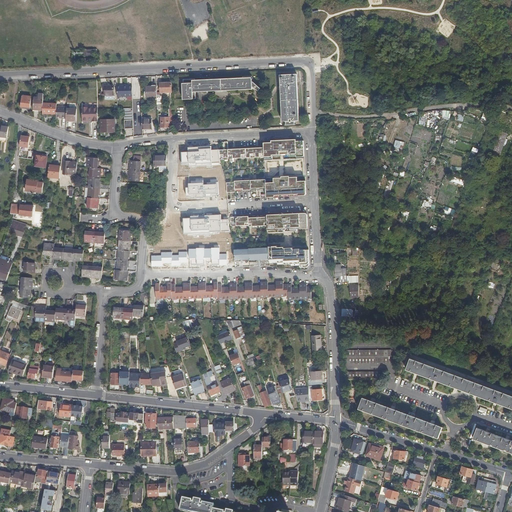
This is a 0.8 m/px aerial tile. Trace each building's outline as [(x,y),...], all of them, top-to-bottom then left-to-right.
[(297,73),(280,74),(282,115),(282,121),(289,120),(289,118),(291,118),(292,120),(299,120),(299,112),(297,73)] [(243,77),(222,78),(223,90),(243,89),(244,116),(253,115),(252,76),(243,76),(243,77)] [(213,90),(212,79),(195,79),(195,78),(183,79),(183,87),(184,99),(196,98),(195,91),(199,91),(213,90)] [(223,90),(222,78),(212,79),(213,90),(223,90)] [(172,84),(172,82),(160,82),(160,92),(172,92),(172,84)] [(105,85),(104,95),(113,95),(113,85),(105,85)] [(132,96),(132,85),(117,85),(117,96),(132,96)] [(146,97),(157,96),(156,86),(146,87),(146,97)] [(31,96),(22,95),(21,106),(26,107),(30,107),(31,96)] [(43,102),(43,96),(38,96),(34,96),(33,109),(42,109),(43,102)] [(50,113),(56,113),(56,106),(56,103),(43,102),(42,109),(42,112),(50,113)] [(67,109),(67,107),(56,106),(56,113),(56,118),(66,118),(67,109)] [(97,109),(97,107),(84,107),(84,122),(92,123),(92,121),(92,120),(97,120),(97,109)] [(68,109),(67,120),(72,121),(76,121),(77,109),(68,109)] [(133,109),(124,109),(124,120),(133,119),(133,109)] [(169,126),(169,117),(160,117),(161,127),(169,126)] [(141,118),(142,128),(152,128),(151,118),(141,118)] [(114,131),(114,119),(100,119),(101,131),(114,131)] [(124,129),(133,129),(133,120),(124,120),(124,129)] [(7,137),(9,126),(2,126),(0,136),(0,141),(5,142),(5,138),(3,138),(3,137),(7,137)] [(506,138),(508,132),(501,130),(494,149),(501,152),(502,147),(506,138)] [(439,136),(434,135),(431,146),(436,148),(437,144),(439,144),(441,135),(440,135),(441,134),(439,133),(439,136)] [(20,146),(28,147),(30,136),(26,136),(21,135),(20,146)] [(219,149),(220,157),(255,156),(255,157),(265,156),(265,158),(272,158),(272,156),(281,155),(281,154),(289,153),(289,155),(297,155),(297,156),(305,156),(304,140),(296,141),(296,139),(272,140),(272,142),(265,142),(265,147),(258,147),(258,145),(255,145),(255,146),(253,146),(253,147),(240,148),(234,149),(228,149),(228,142),(224,142),(224,149),(219,149)] [(404,143),(394,140),(392,149),(398,151),(398,149),(402,150),(404,143)] [(188,151),(181,152),(181,164),(189,164),(189,166),(212,165),(212,163),(221,162),(220,159),(220,157),(219,149),(211,150),(211,146),(188,147),(188,151)] [(128,170),(139,170),(139,160),(139,155),(133,155),(132,160),(130,160),(129,165),(128,165),(128,170)] [(166,165),(166,155),(154,155),(154,168),(159,168),(159,165),(166,165)] [(47,156),(41,156),(39,167),(44,168),(44,164),(46,164),(47,156)] [(90,168),(99,168),(99,163),(98,163),(98,158),(88,157),(87,168),(90,168)] [(285,174),(296,173),(296,169),(300,169),(300,161),(285,162),(285,174)] [(77,167),(77,163),(64,162),(63,174),(76,175),(77,167)] [(482,162),(481,166),(487,168),(493,170),(494,170),(495,166),(482,162)] [(60,178),(61,166),(49,165),(48,177),(60,178)] [(101,174),(102,169),(99,168),(90,168),(89,178),(99,178),(100,174),(101,174)] [(129,175),(128,180),(138,180),(139,170),(128,170),(127,175),(129,175)] [(212,194),(219,194),(218,175),(189,176),(189,187),(186,187),(186,196),(197,196),(197,198),(204,197),(212,196),(212,194)] [(235,183),(227,183),(227,193),(231,193),(231,199),(236,199),(236,191),(251,190),(252,198),(305,194),(307,193),(306,180),(298,181),(297,177),(289,177),(289,176),(282,177),(274,178),(274,182),(266,182),(266,179),(235,181),(235,183)] [(99,183),(99,178),(89,178),(88,188),(100,189),(100,183),(99,183)] [(464,183),(450,178),(449,181),(462,186),(464,183)] [(42,193),(43,183),(33,182),(33,180),(27,179),(25,191),(42,193)] [(390,198),(394,180),(388,179),(384,197),(390,198)] [(100,193),(100,189),(88,188),(88,198),(98,198),(98,193),(100,193)] [(99,203),(99,198),(98,198),(88,198),(87,207),(97,208),(98,203),(99,203)] [(22,206),(22,204),(20,204),(20,205),(13,205),(11,214),(32,216),(33,207),(25,206),(22,206)] [(157,216),(165,216),(165,208),(157,208),(157,216)] [(305,212),(231,217),(232,226),(248,225),(249,226),(268,225),(268,230),(279,229),(279,231),(297,230),(297,228),(307,228),(307,214),(305,212)] [(228,225),(228,219),(221,219),(221,214),(205,215),(205,217),(199,217),(199,215),(191,215),(191,217),(183,218),(184,233),(188,233),(188,235),(214,234),(214,231),(230,231),(228,225)] [(27,224),(13,219),(10,227),(24,232),(26,227),(27,224)] [(437,234),(439,228),(432,226),(430,231),(437,234)] [(90,231),(85,231),(84,241),(94,242),(95,230),(90,230),(90,231)] [(99,231),(95,230),(94,242),(104,243),(104,239),(105,232),(99,232),(99,231)] [(120,230),(119,240),(129,240),(130,235),(131,235),(131,230),(130,230),(126,230),(120,230)] [(130,245),(130,240),(129,240),(119,240),(119,250),(129,250),(129,245),(130,245)] [(53,256),(53,248),(53,245),(44,244),(43,254),(48,255),(48,256),(53,256)] [(249,250),(235,251),(235,262),(239,262),(240,267),(270,265),(270,266),(304,270),(307,270),(309,267),(310,265),(309,249),(299,250),(299,247),(286,248),(286,247),(277,247),(277,246),(269,247),(269,248),(248,249),(249,250)] [(219,247),(211,248),(204,248),(196,248),(189,249),(189,251),(179,251),(179,254),(172,254),(172,251),(161,251),(161,254),(151,254),(151,264),(162,264),(162,262),(171,262),(171,265),(179,264),(179,262),(187,262),(187,258),(191,258),(191,264),(204,264),(204,261),(212,261),(212,264),(219,264),(219,265),(227,265),(227,254),(219,254),(219,247)] [(58,259),(63,259),(64,249),(53,248),(53,256),(52,259),(58,260),(58,259)] [(72,261),(73,249),(64,249),(63,259),(67,259),(67,260),(72,261)] [(83,250),(73,249),(72,261),(78,261),(78,260),(82,260),(83,254),(83,250)] [(130,255),(130,250),(129,250),(119,250),(118,260),(128,261),(128,255),(130,255)] [(129,265),(129,261),(128,261),(118,260),(117,270),(128,270),(128,265),(129,265)] [(0,278),(6,281),(12,265),(0,261),(0,278)] [(35,268),(35,263),(25,262),(23,272),(35,273),(36,268),(35,268)] [(345,279),(344,267),(339,267),(338,263),(333,263),(334,276),(337,276),(337,280),(345,279)] [(86,278),(91,278),(92,266),(82,266),(81,276),(86,277),(86,278)] [(97,277),(102,278),(102,268),(102,267),(92,266),(91,278),(96,278),(97,277)] [(129,275),(129,270),(128,270),(117,270),(117,280),(127,280),(127,275),(129,275)] [(32,283),(32,278),(22,277),(21,287),(33,288),(33,283),(32,283)] [(265,282),(265,296),(273,295),(273,285),(268,285),(268,281),(265,282)] [(280,281),(280,295),(288,295),(288,284),(283,284),(283,281),(280,281)] [(210,286),(211,297),(219,296),(218,284),(218,282),(214,282),(214,286),(210,286)] [(249,283),(250,297),(257,296),(257,285),(253,286),(253,282),(249,283)] [(257,285),(257,296),(265,296),(265,282),(261,282),(261,285),(257,285)] [(163,287),(164,299),(172,299),(171,285),(171,283),(168,284),(168,287),(163,287)] [(195,287),(195,298),(203,297),(202,283),(199,283),(199,287),(195,287)] [(202,283),(203,297),(211,297),(210,286),(206,286),(206,283),(202,283)] [(226,287),(226,298),(234,297),(233,283),(230,284),(230,287),(226,287)] [(233,283),(234,297),(242,297),(241,286),(238,287),(237,283),(233,283)] [(241,286),(242,297),(250,297),(249,283),(245,283),(246,286),(241,286)] [(296,287),(297,299),(304,299),(303,283),(299,283),(299,287),(296,287)] [(303,283),(304,299),(312,298),(311,286),(307,286),(307,283),(303,283)] [(164,299),(163,287),(160,288),(160,284),(156,284),(157,300),(164,299)] [(171,285),(172,299),(180,298),(179,288),(176,288),(176,284),(171,285)] [(179,288),(180,298),(188,298),(187,284),(184,284),(184,287),(179,288)] [(187,284),(188,298),(195,298),(195,287),(191,287),(191,284),(187,284)] [(218,284),(219,296),(219,298),(226,298),(226,287),(222,287),(222,284),(218,284)] [(288,284),(288,295),(288,299),(297,299),(296,287),(292,287),(291,284),(288,284)] [(349,286),(350,298),(358,297),(358,286),(349,286)] [(32,293),(33,288),(21,287),(20,297),(30,297),(31,293),(32,293)] [(13,317),(17,308),(11,305),(6,319),(11,321),(13,317)] [(77,305),(77,310),(77,316),(87,316),(88,305),(82,305),(82,306),(77,305)] [(134,308),(133,315),(143,316),(144,305),(139,305),(134,305),(134,308)] [(48,309),(48,306),(43,306),(43,307),(38,306),(37,317),(47,318),(48,309)] [(113,317),(123,318),(124,307),(118,306),(118,307),(114,307),(113,317)] [(123,318),(133,319),(133,315),(134,308),(128,308),(128,307),(124,307),(123,318)] [(22,310),(17,308),(13,317),(18,319),(22,310)] [(63,309),(58,308),(58,311),(57,319),(67,320),(68,308),(63,308),(63,309)] [(73,309),(68,308),(67,320),(76,321),(77,319),(77,316),(77,310),(73,310),(73,309)] [(53,310),(48,309),(47,318),(47,321),(57,322),(57,319),(58,311),(53,311),(53,310)] [(239,319),(225,319),(229,328),(241,323),(239,319)] [(241,325),(237,326),(238,328),(232,330),(235,337),(244,334),(241,325)] [(228,340),(233,338),(230,330),(217,335),(221,343),(225,341),(228,340)] [(321,339),(321,334),(312,335),(313,350),(321,349),(321,339)] [(191,345),(189,338),(188,336),(177,341),(177,342),(173,344),(176,350),(177,352),(181,350),(180,349),(186,347),(191,345)] [(0,350),(0,363),(6,365),(10,355),(0,350)] [(389,350),(344,351),(344,364),(389,363),(389,350)] [(233,365),(242,361),(238,352),(230,356),(233,365)] [(254,356),(245,359),(248,368),(257,364),(254,356)] [(28,363),(13,357),(9,371),(18,374),(18,373),(23,375),(28,363)] [(511,408),(511,396),(410,358),(406,369),(494,402),(511,408)] [(27,377),(35,378),(36,373),(37,366),(30,365),(27,377)] [(53,377),(54,366),(44,365),(42,376),(49,377),(53,377)] [(72,379),(73,372),(61,371),(61,370),(56,369),(55,379),(60,380),(72,381),(72,379)] [(172,377),(169,369),(151,373),(151,374),(153,384),(162,383),(163,384),(167,384),(168,383),(167,379),(172,377)] [(83,372),(83,371),(73,370),(73,372),(72,379),(78,380),(78,382),(83,382),(83,380),(83,372)] [(207,384),(216,380),(214,375),(213,376),(213,375),(214,374),(212,370),(207,372),(203,374),(204,378),(207,384)] [(129,384),(130,374),(130,371),(120,371),(120,373),(119,384),(129,384)] [(322,379),(322,371),(321,371),(315,371),(311,372),(311,380),(322,379)] [(111,383),(119,384),(120,373),(111,373),(111,383)] [(153,384),(151,374),(141,373),(140,374),(140,384),(150,384),(153,384)] [(140,384),(140,374),(130,374),(129,384),(129,386),(140,386),(140,384)] [(187,385),(183,374),(172,377),(175,389),(187,385)] [(230,377),(220,381),(225,393),(235,389),(230,377)] [(201,378),(191,381),(195,394),(198,393),(205,391),(201,378)] [(216,380),(207,384),(211,396),(217,394),(216,392),(220,390),(216,380)] [(255,395),(250,381),(245,383),(246,387),(242,389),(246,398),(255,395)] [(263,399),(265,407),(272,404),(266,391),(263,392),(260,385),(258,386),(263,399)] [(277,405),(280,403),(279,399),(274,387),(267,389),(272,402),(276,401),(277,405)] [(295,390),(297,402),(310,401),(309,389),(295,390)] [(309,389),(310,401),(322,400),(321,390),(312,390),(312,389),(309,389)] [(1,409),(10,412),(15,413),(17,403),(13,402),(14,400),(9,399),(8,400),(4,399),(5,397),(4,396),(1,409)] [(438,438),(442,428),(362,398),(358,408),(438,438)] [(52,401),(38,400),(37,408),(51,410),(52,401)] [(63,415),(60,414),(60,415),(71,416),(72,406),(66,406),(66,404),(65,404),(63,415)] [(72,405),(72,406),(71,416),(71,421),(75,421),(76,416),(80,416),(81,406),(72,405)] [(32,408),(17,406),(16,414),(18,415),(18,417),(27,418),(27,416),(31,416),(32,408)] [(115,413),(110,413),(110,418),(110,420),(120,421),(120,429),(122,430),(122,437),(125,437),(125,439),(128,439),(128,424),(129,419),(129,413),(126,413),(126,412),(122,412),(122,413),(115,413)] [(144,423),(144,414),(130,413),(130,419),(129,419),(128,424),(134,425),(134,422),(144,423)] [(157,414),(146,413),(146,422),(146,427),(155,428),(155,422),(156,423),(157,414)] [(158,417),(158,428),(174,428),(173,417),(158,417)] [(197,419),(186,419),(186,427),(197,427),(197,419)] [(202,433),(209,433),(209,419),(201,420),(202,433)] [(225,421),(225,424),(225,430),(233,430),(233,421),(225,421)] [(215,435),(225,435),(225,430),(225,424),(215,425),(215,435)] [(511,440),(477,428),(473,438),(511,452),(511,440)] [(313,443),(313,432),(303,432),(303,443),(313,443)] [(323,432),(313,432),(313,443),(313,444),(322,445),(323,432)] [(10,436),(1,434),(0,439),(0,443),(13,446),(15,437),(10,436)] [(68,447),(69,436),(61,435),(60,446),(68,447)] [(78,449),(78,442),(77,442),(78,436),(69,435),(69,436),(68,447),(68,448),(78,449)] [(33,436),(32,447),(46,449),(47,439),(33,436)] [(52,436),(50,447),(58,448),(60,437),(52,436)] [(270,448),(270,437),(267,437),(267,438),(265,438),(262,438),(262,446),(262,447),(270,448)] [(296,451),(296,441),(284,440),(284,444),(280,444),(280,450),(296,451)] [(351,452),(362,455),(365,446),(365,443),(354,440),(351,452)] [(156,455),(155,442),(141,442),(141,455),(156,455)] [(188,453),(196,452),(200,452),(199,442),(187,442),(188,453)] [(124,444),(113,444),(112,455),(124,455),(124,444)] [(383,449),(369,444),(365,456),(379,460),(383,449)] [(407,451),(395,450),(394,451),(394,458),(404,459),(404,455),(407,456),(407,451)] [(249,466),(249,456),(245,456),(245,454),(239,454),(239,466),(249,466)] [(423,460),(420,459),(415,457),(413,457),(412,463),(415,464),(414,466),(421,468),(423,460)] [(395,464),(388,462),(387,466),(385,472),(390,474),(392,474),(395,464)] [(350,477),(361,481),(364,466),(358,464),(353,463),(352,471),(351,471),(350,477)] [(473,483),(475,475),(471,473),(472,469),(462,465),(461,469),(460,474),(461,474),(463,475),(463,476),(462,481),(473,483)] [(3,470),(0,468),(0,485),(9,487),(10,482),(11,473),(3,471),(3,470)] [(47,481),(47,476),(48,471),(38,469),(37,474),(42,475),(42,480),(41,483),(46,484),(47,481)] [(407,479),(418,483),(420,475),(404,470),(402,477),(405,478),(407,479)] [(12,471),(11,473),(10,482),(17,483),(22,484),(24,474),(17,472),(12,471)] [(59,483),(61,474),(48,471),(47,476),(47,481),(59,483)] [(283,485),(295,486),(295,472),(290,472),(286,472),(283,472),(283,485)] [(22,485),(34,488),(35,479),(36,476),(24,473),(24,474),(22,484),(22,485)] [(69,474),(67,486),(74,487),(76,475),(69,474)] [(446,486),(444,493),(450,495),(453,480),(435,475),(435,477),(436,477),(434,483),(446,486)] [(359,486),(361,481),(350,477),(348,477),(347,482),(346,485),(344,490),(353,493),(356,485),(359,486)] [(485,492),(488,479),(484,478),(484,481),(481,480),(478,479),(476,489),(485,492)] [(42,480),(36,479),(35,482),(39,483),(38,486),(40,486),(40,489),(45,490),(45,489),(46,484),(41,483),(42,480)] [(418,483),(407,479),(405,486),(416,490),(417,486),(418,486),(419,483),(418,483)] [(494,481),(488,479),(485,492),(494,494),(496,485),(494,481)] [(130,482),(118,482),(117,495),(129,496),(130,482)] [(143,485),(135,484),(135,490),(136,490),(136,493),(133,493),(132,506),(142,507),(143,485)] [(159,496),(159,484),(147,485),(148,497),(159,496)] [(167,484),(159,484),(159,496),(159,497),(167,496),(167,484)] [(55,491),(45,489),(45,490),(41,509),(46,510),(52,511),(53,506),(52,504),(52,501),(54,501),(55,496),(54,494),(55,491)] [(395,499),(398,492),(387,489),(385,496),(395,499)] [(336,508),(347,511),(348,511),(352,498),(342,495),(341,498),(340,498),(338,505),(337,505),(336,508)] [(462,506),(464,499),(453,496),(451,503),(462,506)] [(105,498),(97,497),(96,511),(104,511),(105,506),(105,498)] [(291,511),(292,510),(281,508),(280,511),(233,511),(234,511),(227,510),(226,511),(224,511),(225,511),(213,509),(214,504),(203,502),(202,503),(201,503),(201,500),(194,498),(193,502),(192,501),(192,500),(183,498),(180,509),(192,511),(291,511)] [(430,505),(439,507),(440,502),(441,501),(432,499),(430,505)] [(374,511),(384,511),(387,504),(382,503),(377,501),(376,505),(375,510),(374,511)]
